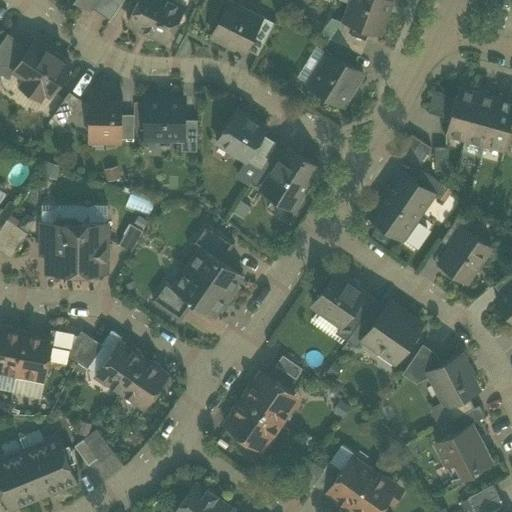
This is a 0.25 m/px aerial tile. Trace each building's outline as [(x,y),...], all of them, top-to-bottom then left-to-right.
[(110,19),(122,0),(94,0),(90,6),(110,19)] [(128,22),(166,41),(184,6),(171,0),(139,0),(136,6),(128,22)] [(391,0),(352,0),(344,22),(370,32),(379,35),(391,0)] [(230,42),(245,50),(246,48),(262,17),(261,17),(245,9),(242,14),(226,6),(211,36),(229,45),(230,42)] [(246,48),(257,54),(274,22),(262,16),(261,17),(262,17),(246,48)] [(344,22),(337,41),(351,48),(362,54),(370,32),(344,22)] [(0,43),(0,70),(2,72),(7,65),(14,70),(29,47),(7,32),(0,43)] [(343,60),(351,48),(337,41),(328,36),(321,48),(327,51),(327,50),(343,60)] [(70,65),(46,49),(44,49),(33,42),(29,47),(14,70),(25,78),(21,85),(40,98),(45,91),(50,94),(70,65)] [(308,82),(344,104),(363,73),(343,60),(327,50),(327,51),(308,82)] [(7,65),(2,72),(9,77),(14,70),(7,65)] [(445,133),(465,139),(478,92),(458,87),(456,96),(449,118),(445,133)] [(427,112),(449,118),(456,96),(433,90),(427,112)] [(51,117),(63,125),(81,99),(69,91),(51,117)] [(497,98),(478,92),(465,139),(485,144),(497,98)] [(104,140),(122,140),(122,116),(122,95),(89,95),(88,135),(104,136),(104,140)] [(182,139),(183,139),(183,119),(184,96),(146,96),(146,138),(182,139)] [(511,101),(497,98),(485,144),(505,149),(507,142),(506,141),(511,120),(511,101)] [(216,141),(247,160),(263,134),(267,127),(236,108),(216,141)] [(134,116),(122,116),(122,140),(134,140),(134,116)] [(181,150),(196,150),(197,119),(183,119),(183,139),(182,139),(181,150)] [(399,153),(417,166),(431,147),(412,133),(399,153)] [(247,160),(260,168),(273,146),(276,142),(263,134),(247,160)] [(284,152),(273,146),(260,168),(251,182),(261,188),(284,152)] [(434,146),(435,169),(446,169),(446,146),(434,146)] [(281,193),(296,202),(318,166),(287,147),(284,152),(261,188),(278,198),(281,193)] [(432,193),(440,199),(448,187),(421,168),(414,179),(433,192),(432,193)] [(401,237),(402,237),(415,218),(432,193),(433,192),(414,179),(402,171),(370,216),(401,237)] [(281,193),(278,198),(293,207),(296,202),(281,193)] [(152,211),(154,200),(130,195),(128,206),(152,211)] [(60,204),(60,216),(75,216),(82,222),(107,223),(107,205),(91,204),(87,206),(83,204),(60,204)] [(441,240),(451,247),(465,227),(466,228),(472,219),(461,211),(441,240)] [(107,271),(107,223),(82,222),(75,216),(60,216),(53,222),(42,222),(42,238),(48,239),(47,252),(47,264),(85,265),(85,271),(107,271)] [(8,218),(0,229),(0,250),(11,258),(28,232),(8,218)] [(427,226),(415,218),(402,237),(413,245),(427,226)] [(118,244),(131,251),(143,230),(130,223),(118,244)] [(202,246),(221,259),(233,242),(206,223),(193,241),(201,247),(202,246)] [(439,264),(465,282),(491,245),(466,228),(465,227),(451,247),(439,264)] [(201,247),(187,266),(230,297),(234,291),(232,289),(242,274),(221,259),(202,246),(201,247)] [(227,302),(230,297),(187,266),(174,286),(173,287),(192,300),(214,315),(224,300),(227,302)] [(511,270),(499,281),(507,290),(511,285),(511,270)] [(340,324),(341,325),(364,291),(336,272),(313,305),(340,324)] [(152,299),(180,318),(192,300),(173,287),(174,286),(165,280),(152,299)] [(496,300),(511,318),(511,285),(507,290),(496,300)] [(335,332),(347,340),(375,299),(364,291),(341,325),(340,324),(335,332)] [(385,306),(375,299),(347,340),(356,347),(362,339),(385,306)] [(385,346),(396,353),(401,352),(410,340),(409,337),(421,321),(406,311),(405,313),(396,307),(396,304),(392,301),(388,302),(385,306),(362,339),(381,352),(385,346)] [(406,311),(396,304),(396,307),(405,313),(406,311)] [(0,372),(16,375),(25,332),(0,327),(0,364),(2,365),(0,372)] [(53,328),(51,338),(53,338),(49,359),(60,361),(66,353),(79,333),(53,328)] [(66,353),(78,361),(91,337),(82,330),(79,333),(66,353)] [(44,380),(49,359),(53,338),(51,338),(25,332),(16,375),(44,380)] [(104,345),(91,337),(78,361),(88,368),(104,345)] [(106,380),(121,391),(145,358),(120,340),(99,370),(109,377),(106,380)] [(428,370),(441,363),(435,351),(423,343),(402,372),(417,383),(430,375),(428,370)] [(385,346),(381,352),(395,362),(401,352),(396,353),(385,346)] [(430,375),(447,406),(468,395),(479,389),(467,367),(468,366),(461,353),(441,363),(428,370),(430,375)] [(276,364),(296,378),(303,368),(283,354),(276,364)] [(168,374),(145,358),(121,391),(145,407),(168,374)] [(262,371),(243,397),(280,423),(292,406),(288,403),(295,394),(262,371)] [(447,406),(453,418),(474,407),(468,395),(447,406)] [(268,440),(280,423),(243,397),(225,424),(258,447),(265,437),(268,440)] [(479,405),(474,407),(453,418),(451,420),(456,430),(471,423),(485,416),(479,405)] [(435,441),(456,480),(491,462),(471,423),(456,430),(435,441)] [(93,431),(84,438),(99,459),(101,462),(114,452),(96,427),(93,431)] [(44,443),(25,451),(42,494),(76,480),(57,436),(43,441),(44,443)] [(89,466),(99,459),(84,438),(74,446),(89,466)] [(17,504),(42,494),(25,451),(5,459),(4,457),(0,458),(0,485),(2,490),(4,495),(12,491),(17,504)] [(326,492),(347,506),(373,470),(352,455),(342,468),(326,492)] [(330,460),(324,468),(314,483),(326,492),(342,468),(330,460)] [(307,493),(314,483),(324,468),(313,461),(296,485),(307,493)] [(386,479),(373,470),(347,506),(354,511),(377,511),(393,490),(384,483),(386,479)] [(195,483),(175,511),(176,511),(223,511),(228,506),(195,483)] [(468,496),(474,507),(499,494),(493,483),(468,496)] [(2,490),(0,490),(0,511),(10,511),(11,511),(9,507),(4,495),(2,490)] [(4,495),(9,507),(17,504),(12,491),(4,495)] [(487,511),(504,504),(499,494),(474,507),(476,511),(487,511)]
